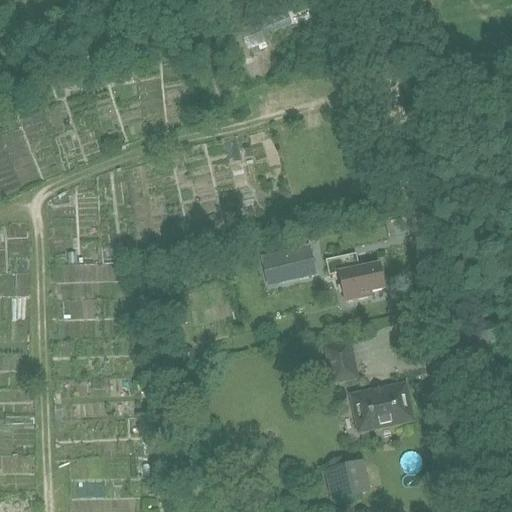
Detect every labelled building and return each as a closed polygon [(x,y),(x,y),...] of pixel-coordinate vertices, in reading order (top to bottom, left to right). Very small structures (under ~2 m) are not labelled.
[(247,52),(265,45),(261,35),(291,23),(286,11),(239,30),(247,52)] [(195,91),(193,79),(177,82),(179,93),(195,91)] [(145,212),(132,214),(134,227),(148,224),(145,212)] [(309,250),(260,262),(267,288),(316,275),(309,250)] [(354,270),(351,256),(326,261),(329,276),(339,274),(344,303),(371,298),(371,293),(384,291),(379,265),(354,270)] [(278,308),(283,328),(311,321),(302,285),(275,292),(279,308),(278,308)] [(19,287),(19,322),(35,323),(36,287),(19,287)] [(77,307),(63,308),(64,324),(77,323),(77,307)] [(331,387),(359,381),(351,341),(323,347),(331,387)] [(359,434),(413,422),(405,386),(351,398),(359,434)] [(331,502),(368,494),(363,463),(325,473),(331,502)]
